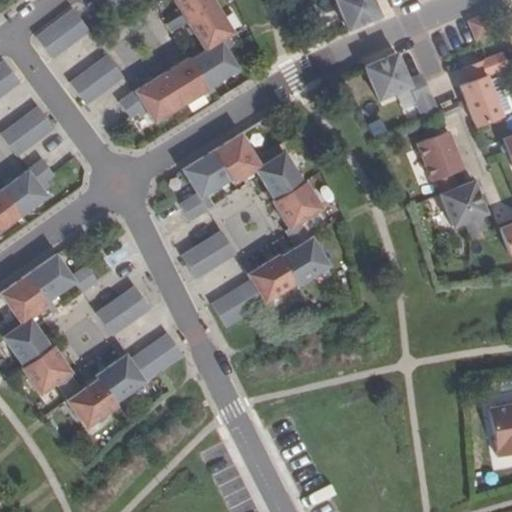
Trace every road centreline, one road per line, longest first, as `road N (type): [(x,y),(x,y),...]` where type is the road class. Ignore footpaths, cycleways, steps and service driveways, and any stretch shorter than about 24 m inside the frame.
road 1 (residential): [(117,183),(304,70),(465,0)]
road 2 (residential): [(284,511),(117,183)]
road 3 (residential): [(117,183),(11,37)]
road 4 (residential): [(0,267),(117,183)]
